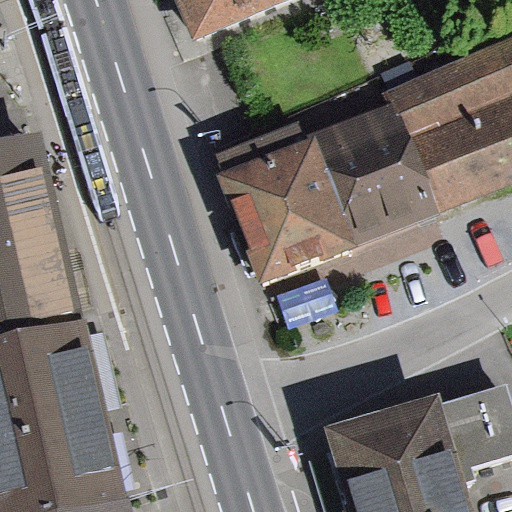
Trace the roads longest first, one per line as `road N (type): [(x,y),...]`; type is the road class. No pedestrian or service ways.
road 1 (primary): [(97,0),(228,423)]
road 2 (residential): [(228,423),(406,347),(511,288)]
